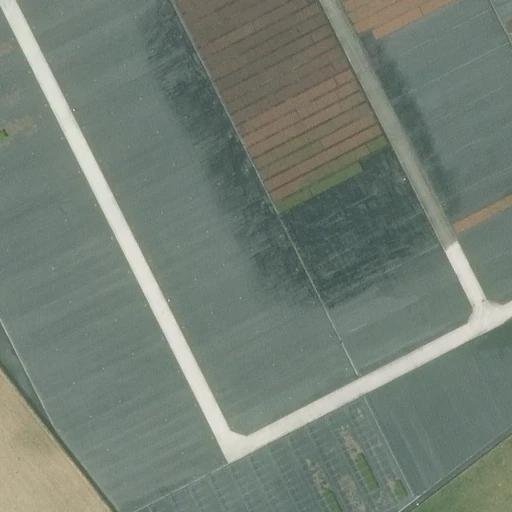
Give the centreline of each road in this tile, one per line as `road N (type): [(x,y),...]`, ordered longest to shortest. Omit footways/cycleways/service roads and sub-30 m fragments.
road 1 (track): [(511,310),(233,454),(4,0)]
road 2 (track): [(328,0),(488,322)]
